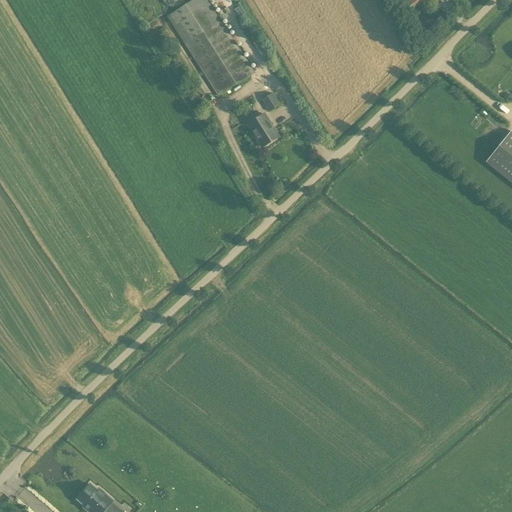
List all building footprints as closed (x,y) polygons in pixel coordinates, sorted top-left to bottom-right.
[(218,17),(213,9),(207,0),(200,0),(169,21),(182,41),(218,97),(255,74),(221,20),(219,17),(218,17)] [(397,2),(397,3),(406,15),(427,0),(397,0),(396,1),(397,2)] [(150,19),(156,15),(147,1),(141,4),(150,19)] [(270,57),(259,39),(253,43),(264,61),(270,57)] [(269,112),(280,106),(272,93),(262,100),(269,112)] [(261,148),(278,137),(264,115),(247,126),(261,148)] [(511,132),(511,131),(486,163),(511,183),(511,132)] [(88,511),(120,511),(110,503),(112,501),(99,490),(97,491),(91,486),(78,500),(86,507),(85,509),(88,511)]
